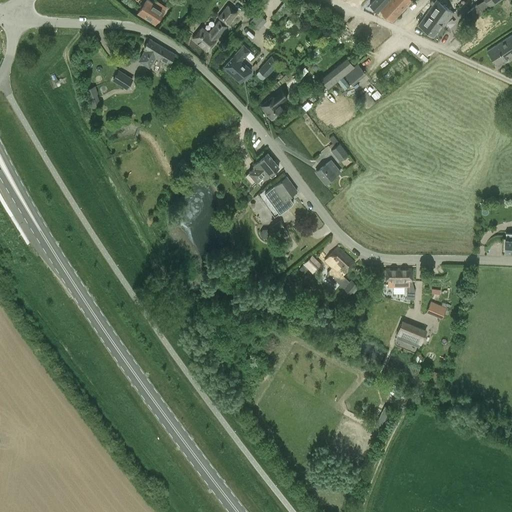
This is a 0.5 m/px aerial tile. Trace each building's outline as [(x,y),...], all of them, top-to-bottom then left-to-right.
[(155,25),(164,10),(148,0),(146,0),(138,14),(155,25)] [(379,9),(387,0),(373,0),(369,4),(377,11),(379,9)] [(387,0),(379,9),(392,21),(411,0),(387,0)] [(427,31),(445,6),(436,0),(418,25),(427,31)] [(503,0),(485,0),(491,8),(503,0)] [(482,12),(476,5),(467,12),(474,19),(482,12)] [(229,6),(219,18),(228,25),(238,13),(229,6)] [(445,6),(427,31),(433,36),(440,26),(443,27),(453,12),(445,6)] [(258,14),(250,23),(257,30),(266,20),(258,14)] [(207,51),(227,26),(219,20),(209,33),(202,28),(192,40),(207,51)] [(496,65),(511,54),(511,34),(487,51),(496,65)] [(175,54),(149,38),(143,48),(145,48),(139,59),(149,65),(156,55),(169,63),(175,54)] [(240,83),(251,70),(242,61),(251,51),(243,44),(234,54),(223,67),(240,83)] [(279,63),(272,56),(259,71),(266,77),(279,63)] [(328,88),(354,66),(347,57),(321,79),(328,88)] [(365,73),(358,65),(345,75),(352,84),(365,73)] [(133,79),(120,70),(114,80),(127,89),(133,79)] [(291,92),(299,84),(293,78),(286,86),(291,92)] [(101,105),(97,95),(98,94),(95,86),(84,90),(91,108),(101,105)] [(286,99),(279,91),(274,95),(281,103),(286,99)] [(284,109),(273,96),(261,106),(272,119),(284,109)] [(334,135),(329,139),(336,147),(331,150),(340,161),(349,154),(334,135)] [(253,165),(254,167),(244,176),(252,185),(262,177),(264,179),(279,167),(267,153),(253,165)] [(177,165),(182,171),(188,165),(183,160),(177,165)] [(325,183),(340,172),(330,160),(316,172),(325,183)] [(297,190),(286,177),(274,185),(272,182),(257,193),(274,216),(293,202),(289,196),(297,190)] [(253,187),(255,189),(250,193),(253,197),(261,190),(257,184),(253,187)] [(286,217),(272,226),(276,232),(289,222),(286,217)] [(342,276),(354,262),(337,246),(325,260),(332,267),(326,273),(327,276),(333,282),(336,282),(341,275),(342,276)] [(312,273),(321,264),(312,255),(303,264),(312,273)] [(389,280),(389,288),(410,288),(410,280),(412,280),(411,268),(385,269),(385,280),(389,280)] [(353,280),(345,288),(351,293),(358,284),(353,280)] [(430,302),(426,313),(442,319),(446,309),(430,302)] [(418,348),(425,330),(402,320),(395,338),(418,348)] [(380,415),(389,420),(393,412),(384,407),(380,415)]
